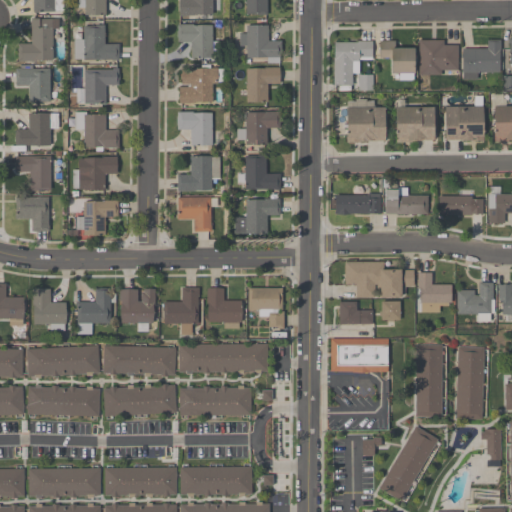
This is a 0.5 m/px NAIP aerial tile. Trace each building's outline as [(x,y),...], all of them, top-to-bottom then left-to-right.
[(54,0),(31,0),(31,12),(54,12),(54,0)] [(119,0),(78,0),(78,16),(108,16),(108,3),(119,3),(119,0)] [(177,0),(178,16),(211,16),(211,4),(220,4),(220,0),(177,0)] [(244,0),(245,15),(269,15),(268,0),(244,0)] [(52,62),(52,18),(30,18),(30,40),(18,40),(18,62),(52,62)] [(118,60),(118,45),(106,45),(106,25),(83,25),(83,36),(73,36),(73,60),(118,60)] [(212,58),(212,25),(177,25),(177,47),(188,47),(188,58),(212,58)] [(245,26),(245,62),(279,62),(279,42),(269,42),(269,26),(245,26)] [(372,42),(333,41),(333,86),(355,86),(355,91),(372,91),(373,75),(360,75),(360,62),(372,62),(372,42)] [(457,41),(418,41),(418,75),(457,75),(457,41)] [(499,72),(499,41),(485,41),(486,50),(462,50),(462,80),(480,80),(480,72),(499,72)] [(395,50),(395,42),(379,42),(379,60),(393,60),(393,81),(414,81),(414,50),(395,50)] [(16,85),(26,85),(27,103),(55,102),(55,84),(48,84),(47,66),(15,66),(16,85)] [(279,68),(245,68),(245,102),(268,102),(268,84),(279,84),(279,68)] [(119,69),(83,69),(83,88),(75,88),(75,105),(108,105),(108,87),(119,87),(119,69)] [(215,69),(179,69),(179,104),(215,104),(215,69)] [(511,75),(503,76),(503,91),(511,91),(511,75)] [(385,110),(374,110),(374,101),(346,100),(346,143),(385,143),(385,110)] [(511,106),(493,107),(493,142),(511,141),(511,106)] [(395,142),(434,142),(434,107),(395,107),(395,142)] [(481,142),(481,107),(443,107),(443,142),(481,142)] [(212,112),(177,112),(177,133),(188,133),(188,146),(212,146),(212,112)] [(279,132),(279,112),(246,112),(246,126),(236,126),(236,145),(269,145),(269,132),(279,132)] [(57,130),(57,113),(26,113),(26,130),(15,130),(15,151),(29,151),(29,146),(50,146),(50,130),(57,130)] [(84,130),(85,149),(119,149),(119,129),(106,129),(106,113),(75,113),(75,130),(84,130)] [(269,156),(243,157),(244,190),(280,190),(280,173),(269,173),(269,156)] [(50,157),(15,157),(15,171),(29,171),(29,191),(50,191),(50,157)] [(116,157),(72,157),(72,191),(105,191),(105,178),(116,178),(116,157)] [(219,181),(219,157),(188,157),(188,173),(177,173),(177,191),(209,191),(209,181),(219,181)] [(427,192),(384,192),(384,215),(427,215),(427,192)] [(487,224),(505,224),(505,215),(511,214),(511,194),(487,195),(487,224)] [(380,215),(380,195),(332,195),(332,215),(380,215)] [(48,197),(16,197),(16,221),(28,221),(28,232),(48,232),(48,197)] [(438,215),(483,215),(483,197),(438,197),(438,215)] [(210,232),(210,198),(177,198),(177,221),(190,221),(190,232),(210,232)] [(279,199),(243,199),(243,217),(233,217),(233,235),(269,235),(268,218),(279,218),(279,199)] [(105,220),(118,220),(118,202),(80,202),(80,237),(105,237),(105,220)] [(402,298),(402,289),(413,289),(413,271),(383,271),(383,262),(344,263),(344,287),(355,287),(355,299),(402,298)] [(416,304),(451,304),(451,284),(430,284),(430,274),(416,274),(416,304)] [(493,283),(477,283),(477,293),(456,293),(456,315),(493,315),(493,283)] [(23,325),(23,296),(4,296),(4,285),(0,284),(0,318),(4,319),(4,325),(23,325)] [(511,284),(498,285),(498,316),(511,315),(511,284)] [(198,288),(180,288),(180,303),(163,303),(163,325),(198,325),(198,288)] [(207,319),(217,319),(217,329),(241,329),(241,299),(223,299),(223,288),(207,288),(207,319)] [(283,329),(283,288),(247,288),(247,308),(256,308),(256,318),(267,318),(267,329),(283,329)] [(33,289),(33,327),(66,327),(66,301),(53,301),(53,289),(33,289)] [(76,300),(76,335),(91,335),(91,325),(111,325),(111,289),(94,289),(94,301),(76,300)] [(155,290),(119,290),(119,325),(155,325),(155,290)] [(399,301),(380,301),(380,321),(399,321),(399,301)] [(371,325),(371,313),(360,313),(360,303),(338,303),(338,325),(371,325)] [(388,374),(388,339),(330,339),(330,374),(388,374)] [(415,418),(443,418),(442,344),(414,344),(415,418)] [(178,345),(178,374),(268,374),(268,345),(178,345)] [(485,347),(457,346),(456,420),(484,420),(485,347)] [(102,347),(102,376),(174,377),(174,347),(102,347)] [(98,348),(26,348),(26,377),(98,377),(98,348)] [(103,385),(103,416),(175,416),(175,385),(103,385)] [(26,417),(99,417),(99,387),(26,387),(26,417)] [(179,417),(251,417),(251,387),(179,387),(179,417)] [(379,491),(406,505),(439,439),(412,426),(379,491)] [(501,431),(483,431),(483,467),(501,467),(501,431)] [(361,438),(361,457),(373,457),(373,447),(380,447),(380,438),(361,438)] [(251,467),(179,467),(179,497),(251,497),(251,467)] [(104,468),(104,497),(176,497),(176,468),(104,468)] [(27,498),(100,498),(100,469),(27,469),(27,498)]
